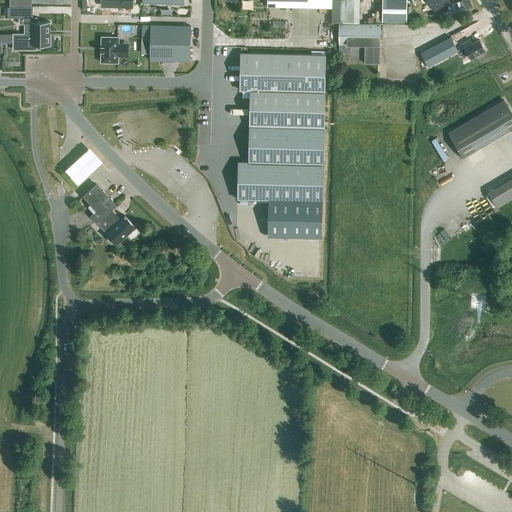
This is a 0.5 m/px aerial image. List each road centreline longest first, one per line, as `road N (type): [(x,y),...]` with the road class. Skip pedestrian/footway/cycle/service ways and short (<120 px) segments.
road 1 (tertiary): [(511,440),(235,272)]
road 2 (tertiary): [(235,272),(76,117),(74,83)]
road 3 (tertiary): [(57,511),(70,305)]
road 4 (tertiary): [(70,305),(203,304),(235,272)]
road 5 (unclassified): [(206,81),(74,83)]
road 6 (residential): [(70,305),(44,184)]
